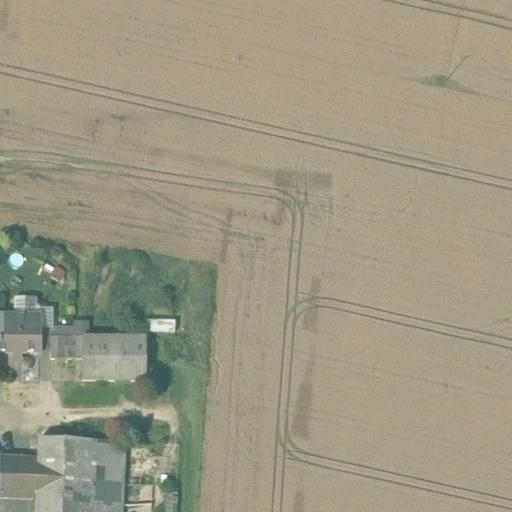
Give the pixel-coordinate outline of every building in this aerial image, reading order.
[(15,318),(0,317),(0,353),(38,353),(38,318),(35,318),(35,302),(15,301),(15,318)] [(146,338),(82,339),(82,361),(82,383),(146,382),(146,338)] [(82,339),(50,339),(50,361),(82,361),(82,339)] [(122,511),(125,443),(39,440),(37,502),(36,511),(122,511)] [(38,459),(0,457),(0,500),(37,502),(38,459)]
